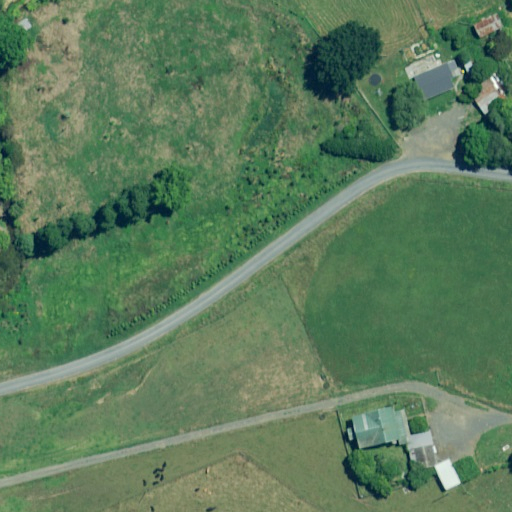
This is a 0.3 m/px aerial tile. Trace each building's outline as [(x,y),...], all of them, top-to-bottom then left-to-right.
[(487,5),(484,0),(471,0),(477,10),(487,5)] [(504,27),(497,14),(475,25),(482,38),(504,27)] [(477,56),(465,61),(471,76),(483,71),(477,56)] [(426,100),(455,88),(452,80),(461,77),(454,60),(416,76),(426,100)] [(511,102),(511,84),(502,70),(470,92),(489,118),(511,102)] [(407,438),(400,406),(353,417),(356,427),(348,429),(351,440),(359,438),(361,448),(407,438)] [(439,463),(430,431),(408,437),(418,469),(439,463)] [(450,458),(437,465),(449,490),(462,483),(450,458)]
